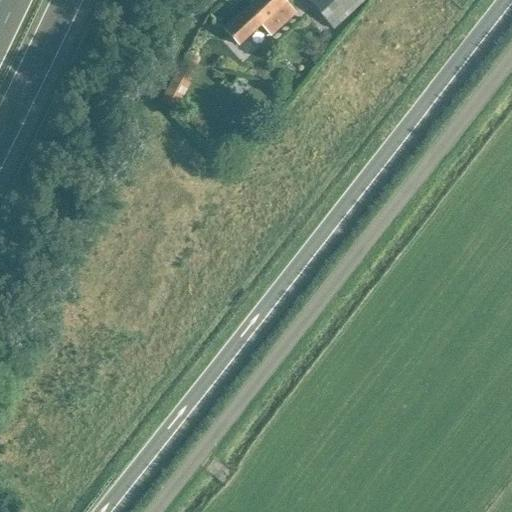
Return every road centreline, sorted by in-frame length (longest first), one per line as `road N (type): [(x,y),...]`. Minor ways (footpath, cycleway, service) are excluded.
road 1 (motorway): [(110,511),(506,0)]
road 2 (unclassified): [(166,511),(511,62)]
road 3 (motorway): [(0,134),(65,0)]
